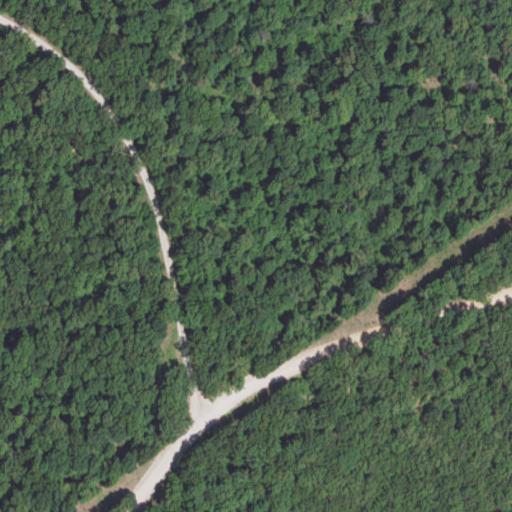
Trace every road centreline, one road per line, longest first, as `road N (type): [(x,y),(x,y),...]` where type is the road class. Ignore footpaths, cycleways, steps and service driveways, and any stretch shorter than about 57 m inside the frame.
road 1 (residential): [(200,412),(153,194),(83,80),(0,19)]
road 2 (residential): [(511,292),(312,356),(200,412)]
road 3 (residential): [(131,511),(200,412)]
